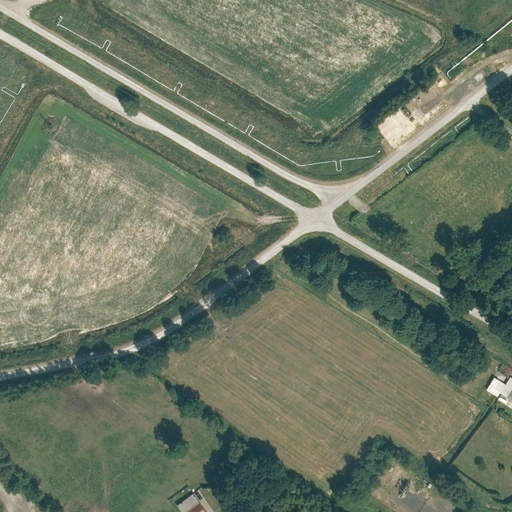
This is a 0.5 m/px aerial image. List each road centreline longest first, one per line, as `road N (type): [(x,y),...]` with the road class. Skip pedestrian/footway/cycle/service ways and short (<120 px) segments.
road 1 (track): [(511,63),(169,324),(132,345),(0,376)]
road 2 (track): [(0,8),(331,196)]
road 3 (track): [(306,214),(0,33)]
road 4 (track): [(306,214),(511,334)]
